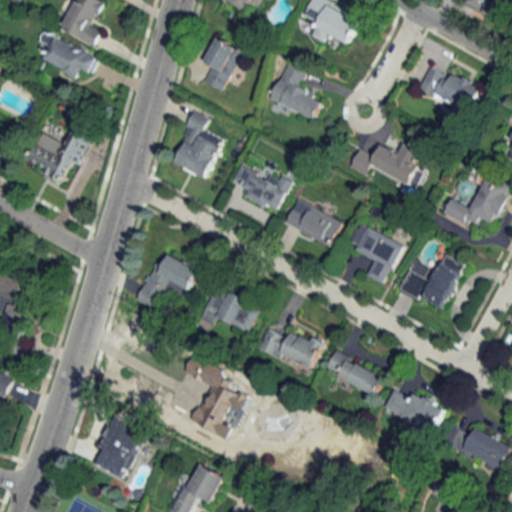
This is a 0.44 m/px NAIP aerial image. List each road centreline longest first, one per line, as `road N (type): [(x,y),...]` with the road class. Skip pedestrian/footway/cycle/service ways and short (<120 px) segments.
road 1 (residential): [(22,511),(176,0)]
road 2 (residential): [(511,396),(125,182)]
road 3 (residential): [(511,65),(395,0)]
